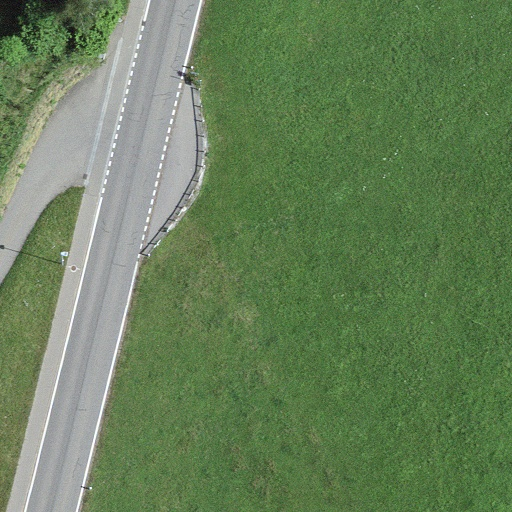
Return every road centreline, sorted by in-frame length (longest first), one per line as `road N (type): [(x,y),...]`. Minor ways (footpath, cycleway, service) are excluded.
road 1 (tertiary): [(45,511),(143,127)]
road 2 (unclassified): [(143,127),(91,131),(59,154),(0,255)]
road 3 (tertiary): [(143,127),(175,0)]
